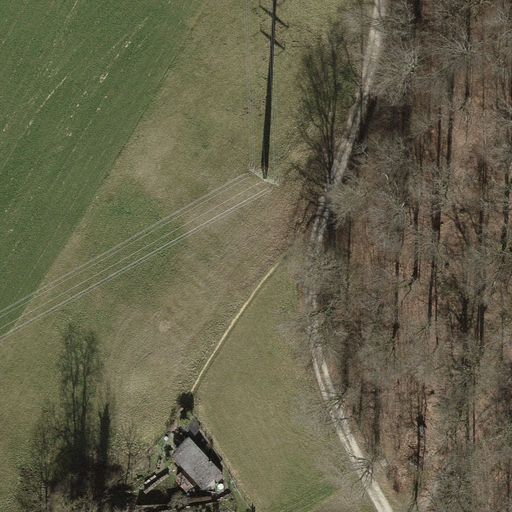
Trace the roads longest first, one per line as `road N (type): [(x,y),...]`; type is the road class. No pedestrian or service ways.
road 1 (track): [(374,0),(309,348),(315,389),(385,511)]
road 2 (track): [(338,204),(251,290),(194,408)]
road 3 (track): [(511,365),(410,511)]
